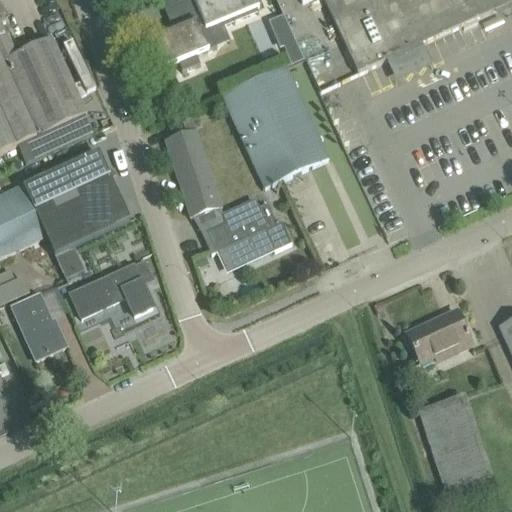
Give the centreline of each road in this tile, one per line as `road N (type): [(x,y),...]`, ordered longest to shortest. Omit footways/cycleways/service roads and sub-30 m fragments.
road 1 (unclassified): [(209,361),(79,0)]
road 2 (unclassified): [(209,361),(511,222)]
road 3 (unclassified): [(0,457),(209,361)]
